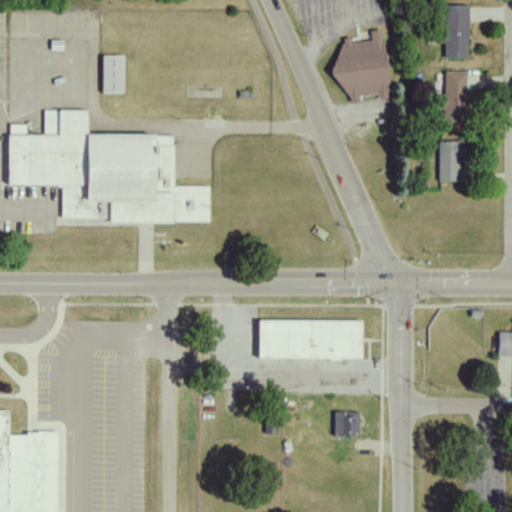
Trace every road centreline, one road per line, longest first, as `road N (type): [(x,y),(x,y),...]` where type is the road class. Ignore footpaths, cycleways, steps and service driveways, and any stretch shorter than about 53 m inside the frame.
road 1 (tertiary): [(511,287),(0,286)]
road 2 (tertiary): [(397,286),(269,0)]
road 3 (tertiary): [(404,511),(397,286)]
road 4 (residential): [(166,286),(169,511)]
